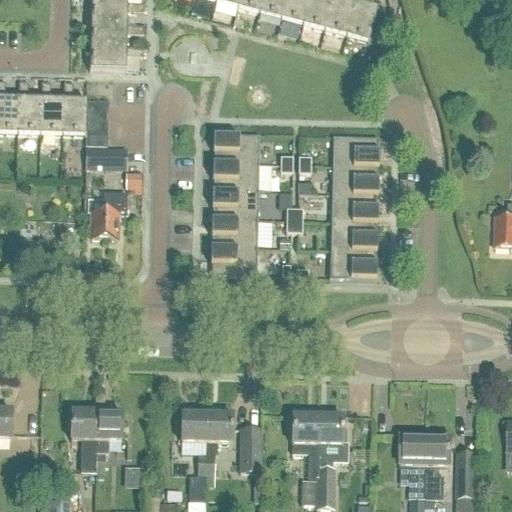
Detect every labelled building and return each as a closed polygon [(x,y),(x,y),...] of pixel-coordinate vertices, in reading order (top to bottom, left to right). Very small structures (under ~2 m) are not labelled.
[(90,0),(90,8),(126,9),(126,0),(90,0)] [(193,0),(192,4),(214,10),(216,0),(193,0)] [(216,0),(214,10),(236,15),(239,0),(216,0)] [(239,0),(236,15),(258,21),(263,0),(239,0)] [(263,0),(258,21),(279,27),(286,0),(263,0)] [(286,0),(279,27),(301,32),(309,0),(286,0)] [(323,0),(309,0),(301,32),(323,38),(332,2),(323,0)] [(341,5),(342,0),(332,0),(332,2),(323,38),(344,44),(354,8),(341,5)] [(355,0),(354,8),(344,44),(367,50),(376,14),(362,10),(365,0),(355,0)] [(90,8),(89,31),(126,32),(126,19),(144,19),(144,10),(126,9),(90,8)] [(89,31),(88,53),(125,54),(126,41),(143,41),(144,32),(126,32),(89,31)] [(88,53),(88,77),(124,78),(125,63),(142,63),(142,55),(125,54),(88,53)] [(4,82),(2,82),(0,81),(0,140),(17,141),(18,105),(4,104),(4,87),(4,82)] [(17,141),(27,141),(39,142),(40,105),(26,105),(27,88),(18,87),(18,105),(17,141)] [(39,142),(53,142),(61,142),(62,106),(49,106),(49,88),(40,88),(40,105),(39,142)] [(61,142),(85,143),(85,141),(85,129),(85,118),(86,107),(72,106),(72,89),(63,89),(62,106),(61,142)] [(86,107),(85,118),(107,119),(107,107),(86,107)] [(107,119),(85,118),(85,129),(107,130),(107,119)] [(85,129),(85,141),(107,141),(107,130),(85,129)] [(292,154),(293,142),(303,143),(303,134),(280,133),(279,153),(292,154)] [(85,141),(85,143),(84,152),(106,153),(107,141),(85,141)] [(213,141),(213,170),(258,171),(259,142),(213,141)] [(331,144),(330,173),(376,174),(376,145),(331,144)] [(86,154),(86,166),(86,176),(125,176),(125,155),(107,155),(86,154)] [(211,185),(209,157),(197,158),(198,186),(211,185)] [(279,164),(279,172),(291,172),(291,164),(279,164)] [(298,164),(297,172),(309,172),(310,164),(298,164)] [(142,169),(141,187),(156,187),(157,170),(142,169)] [(213,170),(212,198),(257,199),(258,171),(213,170)] [(291,172),(279,172),(279,180),(291,180),(291,172)] [(309,172),(297,172),(297,180),(309,181),(309,172)] [(330,173),(330,201),(375,202),(376,174),(330,173)] [(297,199),(310,200),(310,189),(297,189),(297,199)] [(212,198),(211,226),(257,227),(257,199),(212,198)] [(119,222),(125,222),(125,200),(101,200),(101,206),(87,205),(86,219),(91,219),(90,245),(116,245),(116,235),(119,235),(119,222)] [(330,201),(329,229),(375,230),(375,202),(330,201)] [(507,225),(495,225),(494,254),(511,254),(511,210),(507,211),(507,225)] [(285,216),(285,228),(293,228),(293,216),(285,216)] [(293,216),(293,228),(301,228),(301,216),(293,216)] [(211,226),(211,254),(256,255),(257,227),(211,226)] [(285,240),(293,240),(293,228),(285,228),(285,240)] [(293,228),(293,240),(301,240),(301,228),(293,228)] [(329,229),(328,257),(374,258),(375,230),(329,229)] [(255,284),(256,255),(211,254),(210,283),(255,284)] [(373,286),(374,258),(328,257),(328,285),(373,286)] [(280,284),(288,284),(289,272),(280,272),(280,284)] [(295,277),(294,285),(307,285),(307,277),(295,277)] [(10,417),(0,416),(0,445),(9,445),(10,417)] [(81,480),(103,480),(103,469),(86,469),(86,458),(94,458),(95,419),(70,418),(70,447),(82,447),(81,480)] [(120,419),(95,419),(94,458),(86,458),(86,469),(103,469),(103,460),(107,460),(107,447),(120,448),(120,419)] [(180,448),(204,449),(205,449),(206,420),(180,420),(180,448)] [(196,460),(196,471),(213,471),(213,462),(217,462),(217,449),(230,450),(231,421),(206,420),(205,449),(204,449),(205,460),(196,460)] [(315,462),(315,451),(315,422),(291,422),(290,451),(290,462),(306,462),(315,462)] [(315,462),(306,462),(307,473),(324,474),(324,483),(317,483),(315,511),(332,511),(333,474),(332,474),(332,469),(328,469),(328,451),(340,451),(341,423),(315,422),(315,451),(315,462)] [(239,480),(258,480),(259,437),(240,436),(239,480)] [(409,473),(409,505),(435,506),(436,497),(418,496),(418,485),(427,485),(427,445),(401,444),(400,473),(409,473)] [(451,445),(427,445),(427,485),(418,485),(418,496),(436,497),(435,506),(443,506),(443,484),(438,484),(438,473),(451,474),(451,445)] [(461,483),(457,482),(456,504),(476,505),(477,461),(461,461),(461,483)] [(316,511),(315,511),(317,483),(324,483),(324,474),(307,473),(306,462),(306,487),(300,487),(300,511),(316,511)] [(196,471),(196,482),(204,482),(204,492),(213,492),(213,471),(196,471)]
